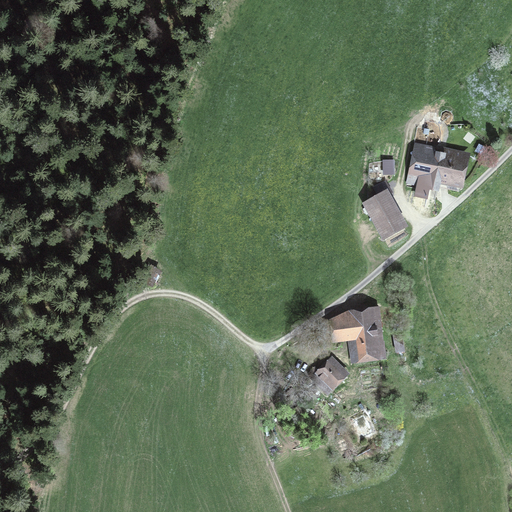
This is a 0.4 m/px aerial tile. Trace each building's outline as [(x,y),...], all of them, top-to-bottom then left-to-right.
[(416,143),(407,183),(418,185),(416,195),(435,199),(439,179),(459,184),(464,162),(463,162),(465,154),(416,143)] [(392,161),(384,161),(384,172),(393,172),(392,161)] [(366,204),(384,237),(404,226),(386,193),(366,204)] [(382,343),(378,308),(350,312),(321,328),(323,333),(334,331),(335,340),(329,341),(330,348),(340,346),(339,339),(354,338),(356,357),(385,354),(383,343),(382,343)] [(315,368),(308,375),(326,392),(345,373),(332,360),(319,372),(315,368)] [(308,379),(302,374),(294,382),(300,387),(308,379)]
